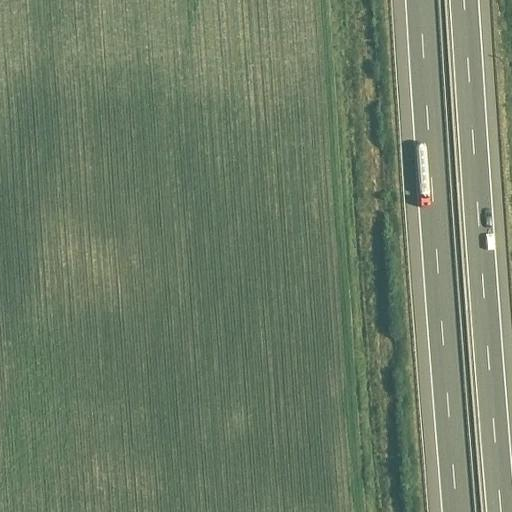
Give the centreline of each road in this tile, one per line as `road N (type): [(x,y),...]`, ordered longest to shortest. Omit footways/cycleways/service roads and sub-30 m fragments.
road 1 (motorway): [(419,0),(455,511)]
road 2 (motorway): [(499,511),(463,0)]
